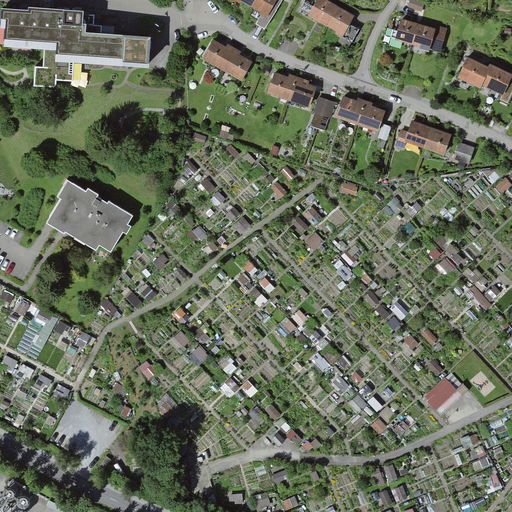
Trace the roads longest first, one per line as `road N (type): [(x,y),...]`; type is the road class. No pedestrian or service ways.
road 1 (track): [(68,428),(73,394),(115,328),(172,303),(231,248),(317,188)]
road 2 (track): [(198,478),(254,458),(397,455),(511,401)]
road 3 (unknown): [(320,164),(322,176),(511,398)]
road 4 (unknown): [(265,225),(451,429)]
road 5 (unknown): [(202,275),(341,420),(350,460)]
road 6 (residential): [(187,0),(276,56),(359,85)]
road 7 (residential): [(359,85),(511,148)]
road 8 (tertiary): [(0,443),(140,511)]
